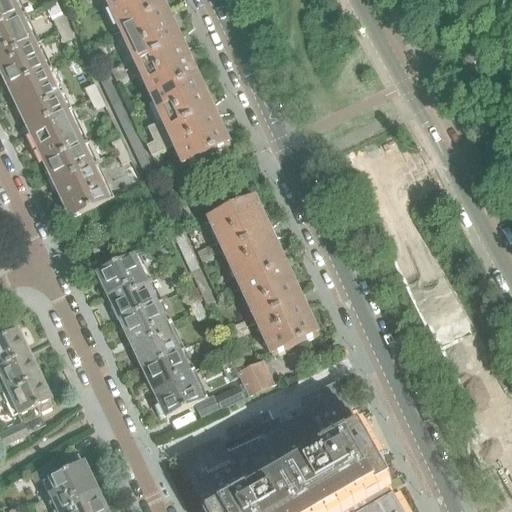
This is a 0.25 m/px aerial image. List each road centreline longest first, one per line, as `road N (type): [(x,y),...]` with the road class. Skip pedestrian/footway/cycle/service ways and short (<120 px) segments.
road 1 (tertiary): [(215,0),(456,511)]
road 2 (tertiary): [(511,276),(356,0)]
road 3 (residential): [(161,511),(39,266)]
